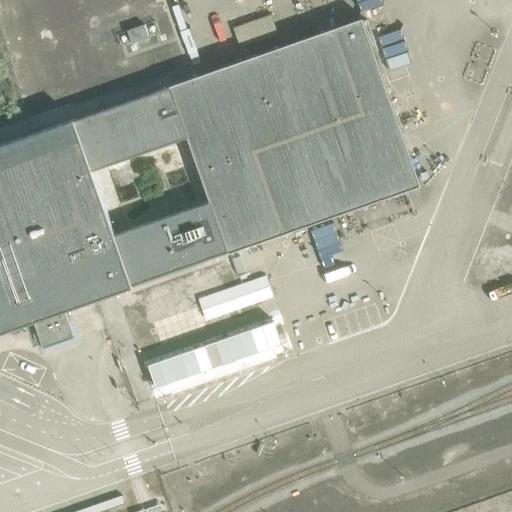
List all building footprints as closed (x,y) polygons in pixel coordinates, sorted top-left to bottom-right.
[(186,29),(178,6),(171,8),(179,33),(186,29)] [(233,29),(240,48),(277,35),(271,16),(233,29)] [(43,349),(74,338),(65,311),(132,286),(228,252),(421,186),(362,18),(32,134),(0,145),(0,333),(9,330),(9,331),(10,332),(11,333),(12,333),(13,334),(15,334),(16,334),(17,334),(18,333),(19,333),(20,332),(20,331),(21,330),(21,329),(21,328),(21,327),(21,326),(33,321),(43,349)] [(131,44),(149,38),(144,25),(126,31),(131,44)] [(189,29),(179,33),(192,66),(201,63),(189,29)] [(265,278),(226,291),(233,311),(271,298),(265,278)]
